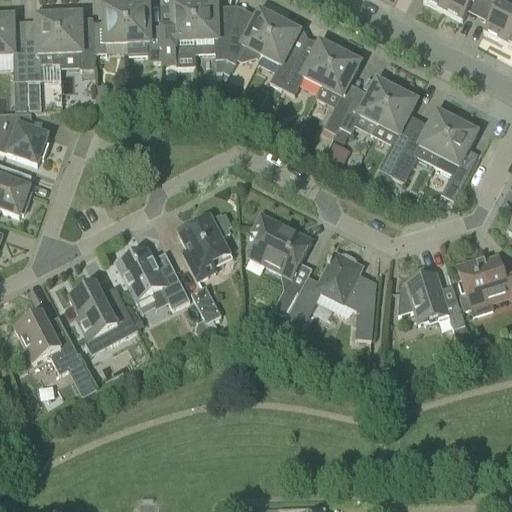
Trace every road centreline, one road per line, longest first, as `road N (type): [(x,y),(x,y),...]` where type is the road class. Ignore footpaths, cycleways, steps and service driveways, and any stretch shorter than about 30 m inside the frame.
road 1 (residential): [(36,272),(147,214),(162,191),(235,154),(316,194),(337,221),(388,248),(475,222),(511,144)]
road 2 (residential): [(511,92),(332,0)]
road 3 (residential): [(36,272),(86,131)]
